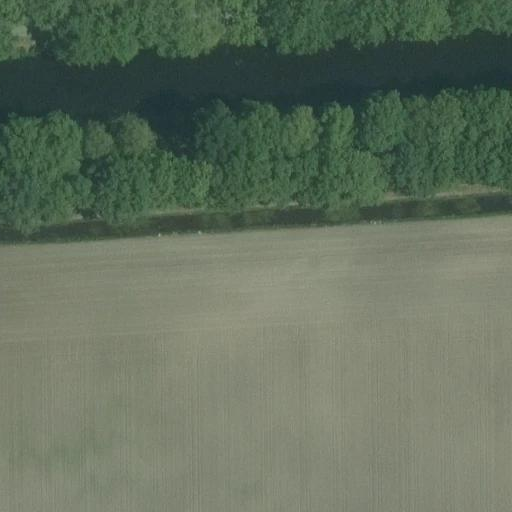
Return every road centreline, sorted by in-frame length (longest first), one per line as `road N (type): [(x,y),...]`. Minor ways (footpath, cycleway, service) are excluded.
road 1 (tertiary): [(0,185),(511,150)]
road 2 (unclassified): [(0,29),(458,0)]
